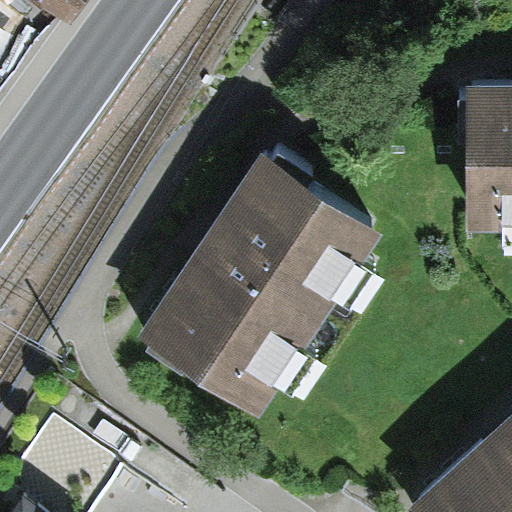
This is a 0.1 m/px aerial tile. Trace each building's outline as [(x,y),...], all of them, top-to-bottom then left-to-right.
[(66,0),(33,0),(55,15),(66,0)] [(511,62),(468,63),(469,204),(508,203),(508,220),(511,219),(511,62)] [(379,210),(267,131),(141,310),(260,393),(274,373),(293,386),(325,340),(305,326),(333,285),(350,297),(385,249),(362,233),(379,210)] [(511,511),(511,391),(409,482),(435,511),(511,511)] [(58,511),(23,491),(9,511),(58,511)]
